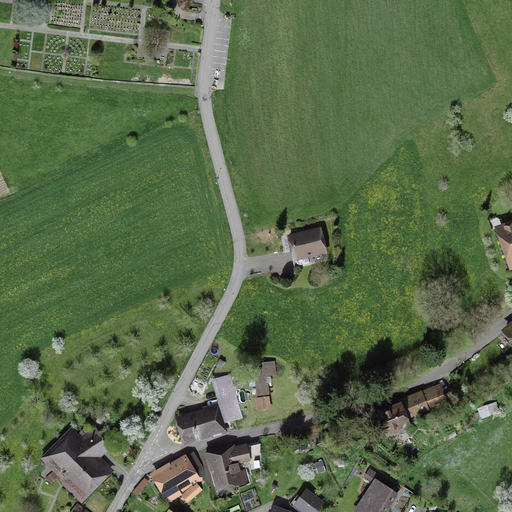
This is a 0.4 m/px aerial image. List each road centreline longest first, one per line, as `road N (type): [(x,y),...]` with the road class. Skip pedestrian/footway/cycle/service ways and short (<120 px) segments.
road 1 (residential): [(147,455),(240,267),(203,90),(213,0)]
road 2 (residential): [(511,315),(446,368),(396,394),(147,455)]
road 3 (track): [(203,90),(0,73)]
